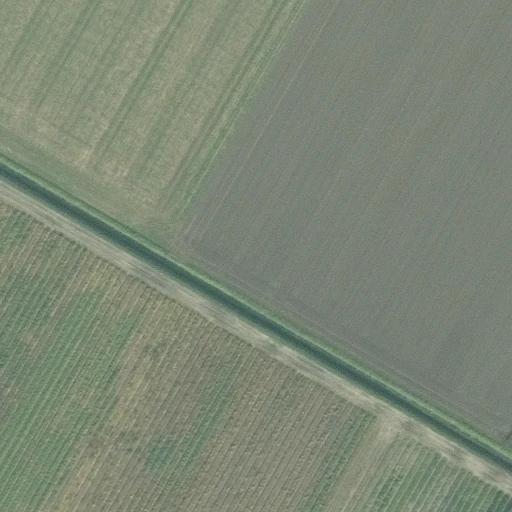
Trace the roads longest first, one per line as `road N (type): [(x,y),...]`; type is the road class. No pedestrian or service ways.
road 1 (track): [(511,482),(0,187)]
road 2 (track): [(233,284),(511,446)]
